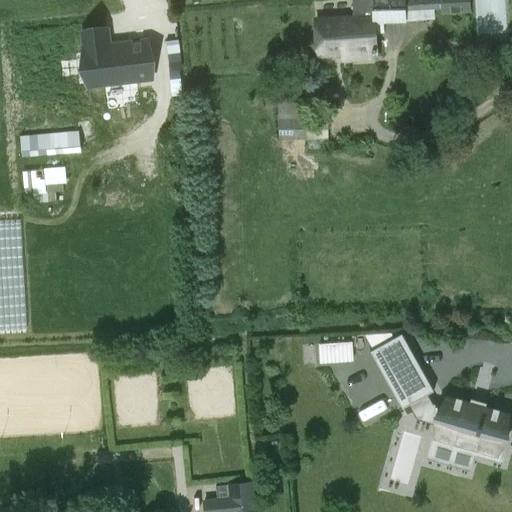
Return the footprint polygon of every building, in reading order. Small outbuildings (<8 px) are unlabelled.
[(384,33),(383,23),(406,22),(406,18),(409,18),(409,19),(428,18),(428,13),(433,12),(433,9),(440,9),(441,16),(471,14),(470,0),(352,0),(354,17),(316,19),(319,55),(343,53),(344,60),(377,57),(375,34),(384,33)] [(90,87),(152,79),(148,38),(109,43),(108,29),(84,32),(90,87)] [(277,104),(277,103),(278,103),(279,140),(308,140),(307,113),(300,113),(300,103),(291,103),(290,88),(276,90),(275,74),(263,75),(265,105),(277,104)] [(22,157),(82,152),(80,130),(20,135),(22,157)] [(64,167),(1,172),(4,202),(25,200),(26,204),(67,200),(64,167)] [(417,369),(418,371),(419,370),(399,336),(375,349),(394,384),(395,383),(394,382),(417,369)] [(352,343),(319,345),(320,363),(353,361),(352,343)] [(499,411),(500,408),(494,406),(494,409),(486,407),(487,402),(471,398),(470,403),(462,400),(463,397),(457,396),(456,399),(445,396),(442,406),(433,404),(427,393),(408,403),(418,420),(433,424),(437,425),(433,438),(456,445),(460,432),(481,439),(477,451),(500,458),(507,434),(502,433),(504,427),(508,413),(499,411)] [(256,511),(253,479),(228,482),(228,484),(216,485),(217,497),(203,498),(204,511),(256,511)]
